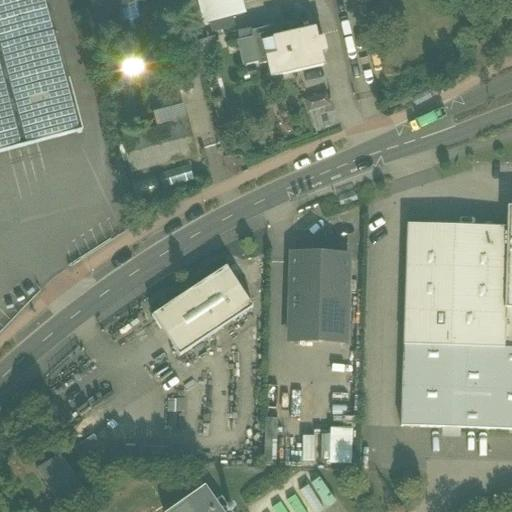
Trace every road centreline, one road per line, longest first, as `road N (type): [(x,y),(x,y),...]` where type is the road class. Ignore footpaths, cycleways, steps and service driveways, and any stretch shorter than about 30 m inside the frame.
road 1 (tertiary): [(0,380),(148,264),(328,172)]
road 2 (unknown): [(72,316),(128,377),(161,392),(185,390),(263,346)]
road 3 (tertiary): [(511,83),(328,172)]
road 4 (tertiary): [(328,172),(511,113)]
